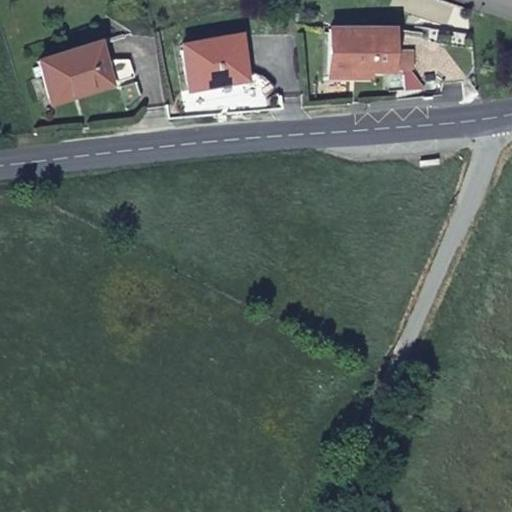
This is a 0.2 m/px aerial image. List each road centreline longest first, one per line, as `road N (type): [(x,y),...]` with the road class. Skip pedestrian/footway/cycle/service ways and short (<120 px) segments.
road 1 (secondary): [(490,116),(0,165)]
road 2 (unclassified): [(490,116),(491,143),(335,511)]
